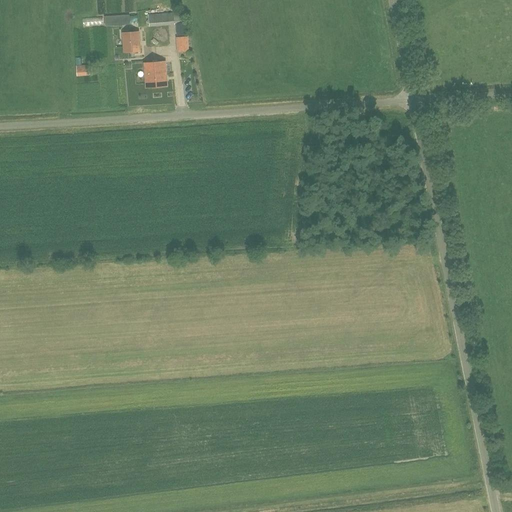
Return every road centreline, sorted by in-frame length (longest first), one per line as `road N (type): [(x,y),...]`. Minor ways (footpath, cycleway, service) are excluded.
road 1 (unclassified): [(497,511),(413,100)]
road 2 (unclassified): [(0,127),(413,100)]
